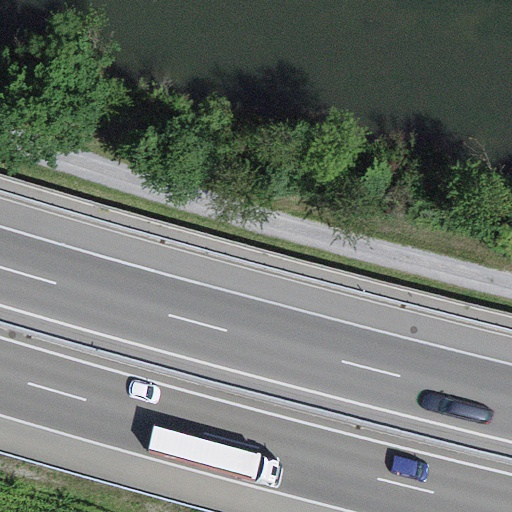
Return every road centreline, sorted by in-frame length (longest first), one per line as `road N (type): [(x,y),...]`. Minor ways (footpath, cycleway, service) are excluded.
road 1 (track): [(0,130),(283,220),(511,278)]
road 2 (motorway): [(511,395),(0,257)]
road 3 (motorway): [(0,370),(511,506)]
